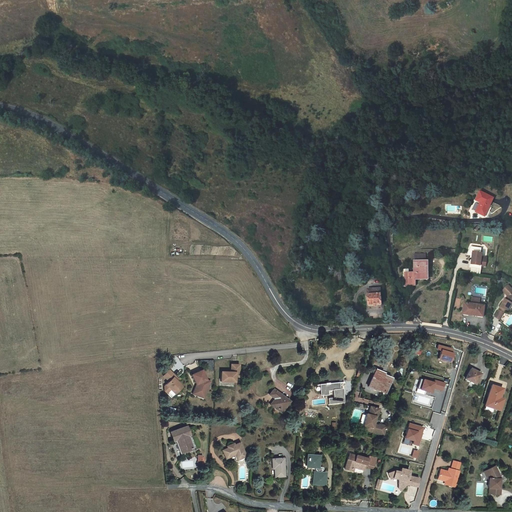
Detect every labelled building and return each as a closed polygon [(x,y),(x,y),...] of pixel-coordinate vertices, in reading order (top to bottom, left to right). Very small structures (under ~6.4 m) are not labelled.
[(488,225),(498,208),(485,200),(480,209),(486,212),(485,214),(484,213),(480,221),(488,225)] [(485,256),(476,255),(476,260),(472,259),(471,264),(476,264),(477,265),(476,269),(475,268),(474,268),(473,276),(486,278),(486,274),(490,274),(491,267),(485,266),(485,265),(486,261),(485,261),(485,256)] [(431,262),(419,262),(420,281),(411,282),(411,295),(421,294),(421,288),(432,288),(431,280),(434,280),(434,268),(431,268),(431,262)] [(386,297),(374,297),(375,314),(387,313),(386,297)] [(490,314),(476,312),(469,311),(468,322),(475,323),(489,325),(490,314)] [(438,349),(442,351),(440,359),(451,363),(454,354),(452,354),(454,349),(440,345),(438,349)] [(243,372),(235,372),(235,380),(225,380),(225,389),(239,390),(239,385),(242,385),(243,372)] [(474,375),(469,385),(479,390),(484,380),(474,375)] [(385,380),(380,378),(373,394),(383,398),(384,397),(389,399),(395,386),(390,384),(391,382),(386,379),(385,380)] [(432,392),(434,387),(443,390),(446,383),(436,380),(435,383),(422,378),(419,388),(432,392)] [(180,390),(178,388),(180,386),(172,379),(167,385),(173,390),(168,395),(169,400),(171,402),(175,398),(179,398),(180,397),(183,399),(186,395),(180,390)] [(205,379),(196,383),(200,393),(201,395),(199,396),(197,402),(202,404),(203,401),(209,403),(214,389),(210,388),(205,379)] [(331,390),(328,390),(329,401),(334,401),(333,396),(339,396),(340,404),(334,404),(335,410),(350,409),(348,394),(344,395),(344,393),(345,393),(345,389),(336,389),(331,389),(331,390)] [(494,393),(488,413),(502,418),(505,410),(501,409),(502,405),(505,396),(494,393)] [(295,408),(278,396),(274,401),(279,405),(275,411),(287,420),(295,408)] [(385,416),(376,413),(373,421),(371,421),(368,433),(370,433),(369,437),(389,443),(391,433),(384,431),(384,432),(379,431),(381,423),(383,424),(385,416)] [(421,433),(422,433),(424,427),(410,423),(406,438),(415,441),(414,444),(419,446),(422,438),(419,437),(421,433)] [(354,432),(350,431),(348,437),(356,439),(357,434),(354,433),(354,432)] [(191,435),(175,441),(179,450),(183,448),(184,451),(182,451),(186,461),(198,457),(193,444),(195,443),(191,435)] [(240,462),(243,468),(251,464),(244,450),(227,458),(231,466),(240,462)] [(323,474),(323,462),(312,462),(311,473),(319,474),(319,477),(320,477),(320,480),(319,480),(318,491),(329,491),(330,479),(325,479),(325,477),(327,477),(327,474),(323,474)] [(371,466),(360,462),(359,466),(352,464),(347,476),(355,478),(356,475),(357,472),(368,476),(368,473),(376,476),(379,465),(372,463),(371,466)] [(276,467),(276,473),(279,473),(279,476),(279,485),(288,485),(288,466),(276,467)] [(396,470),(389,472),(391,478),(394,477),(400,478),(400,483),(404,487),(407,483),(408,482),(407,481),(408,480),(410,481),(410,484),(418,486),(420,478),(409,475),(410,469),(402,467),(401,471),(396,470)] [(462,470),(456,469),(453,477),(452,480),(450,479),(443,477),(441,485),(449,487),(448,490),(452,491),(451,493),(457,495),(461,479),(460,478),(462,470)] [(497,474),(488,478),(492,487),(490,488),(491,491),(490,496),(491,497),(491,502),(502,502),(503,496),(501,496),(501,487),(503,486),(497,474)] [(449,487),(441,485),(440,487),(447,489),(447,492),(451,493),(452,491),(448,490),(449,487)]
